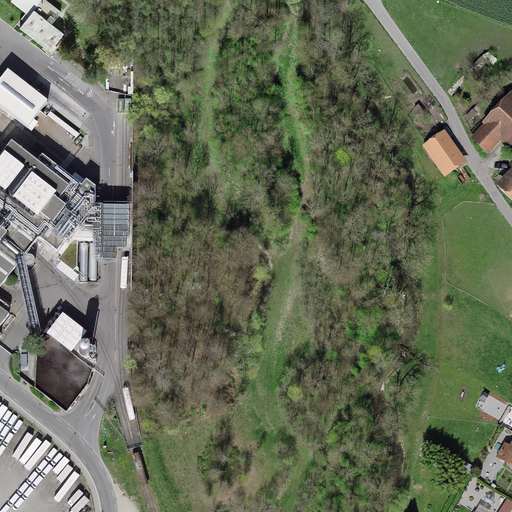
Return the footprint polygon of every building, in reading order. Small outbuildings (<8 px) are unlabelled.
[(51,49),(64,32),(52,23),(61,10),(47,0),(12,0),(12,2),(29,15),(20,26),(51,49)] [(495,65),(484,55),(472,66),(483,77),(495,65)] [(8,72),(0,81),(0,107),(27,128),(47,103),(8,72)] [(483,125),(470,139),(488,156),(501,141),(509,149),(511,145),(511,92),(482,124),(483,125)] [(427,116),(418,105),(414,109),(423,119),(427,116)] [(442,127),(448,133),(451,130),(445,124),(442,127)] [(444,130),(422,146),(445,178),(467,163),(444,130)] [(0,326),(9,315),(0,308),(0,287),(30,248),(38,238),(57,253),(69,238),(86,216),(95,204),(95,189),(86,182),(82,188),(42,158),(37,164),(11,145),(5,153),(0,149),(0,326)] [(511,168),(496,185),(511,201),(511,162),(509,165),(511,168)] [(73,241),(77,241),(93,241),(94,222),(86,216),(69,238),(73,241)] [(73,272),(77,267),(77,241),(73,241),(58,260),(61,263),(73,272)] [(23,261),(23,263),(24,265),(25,266),(26,267),(28,268),(30,268),(31,267),(33,266),(34,265),(34,263),(34,261),(34,260),(33,258),(32,257),(30,257),(28,257),(26,257),(25,258),(24,259),(23,261)] [(79,269),(77,267),(73,272),(61,263),(56,269),(74,283),(79,276),(79,269)] [(82,338),(59,320),(37,348),(35,388),(66,412),(88,384),(97,372),(71,352),(82,338)] [(79,353),(80,354),(81,355),(83,356),(84,356),(86,356),(88,356),(89,354),(90,353),(90,351),(90,349),(89,348),(88,347),(86,346),(85,346),(83,346),(81,346),(80,348),(79,349),(79,351),(79,353)] [(479,401),(485,403),(489,395),(483,393),(479,401)] [(511,422),(511,421),(506,418),(503,425),(509,428),(511,422)] [(511,443),(510,447),(504,442),(496,458),(511,468),(511,436),(511,443)] [(0,463),(11,449),(0,440),(0,463)] [(474,466),(465,461),(461,467),(470,472),(474,466)]
